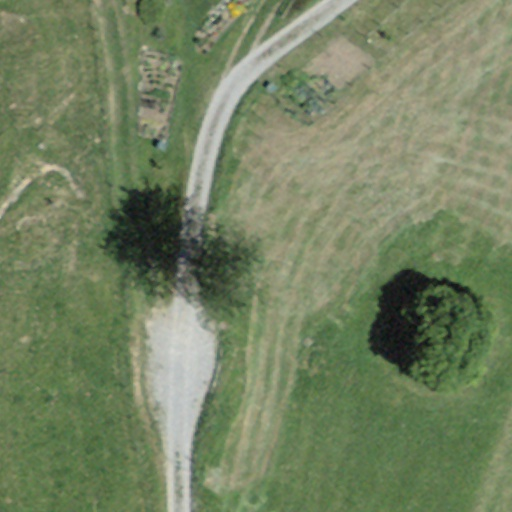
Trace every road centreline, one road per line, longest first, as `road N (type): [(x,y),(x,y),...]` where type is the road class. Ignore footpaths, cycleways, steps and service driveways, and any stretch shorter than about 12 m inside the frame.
road 1 (track): [(180,511),(179,370),(217,106),(251,66),(342,0)]
road 2 (track): [(179,370),(108,0)]
